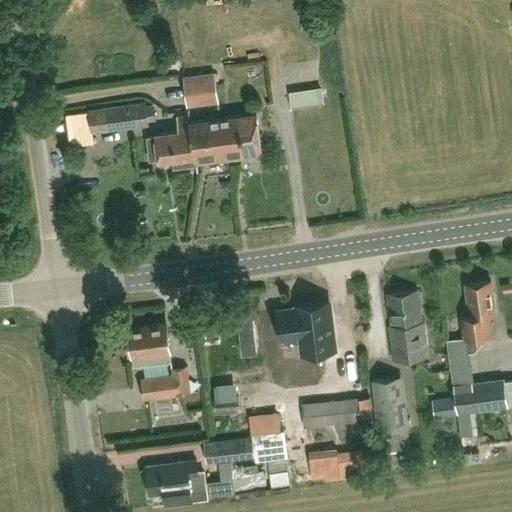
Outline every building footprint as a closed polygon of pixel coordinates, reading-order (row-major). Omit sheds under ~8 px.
[(186,91),(216,87),(215,72),(184,76),(186,91)] [(293,87),(294,100),(324,99),(323,86),(293,87)] [(216,87),(186,91),(187,105),(214,102),(215,104),(214,104),(215,112),(221,111),(220,101),(218,101),(216,87)] [(157,119),(155,103),(145,105),(145,103),(105,109),(108,129),(147,123),(147,121),(157,119)] [(221,117),(226,159),(263,155),(257,112),(221,117)] [(192,135),(190,122),(189,116),(177,118),(179,130),(154,134),(155,138),(147,139),(150,159),(158,158),(158,162),(183,158),(184,164),(195,162),(195,161),(200,160),(199,152),(199,147),(203,146),(203,148),(208,147),(206,133),(192,135)] [(196,164),(226,159),(221,117),(190,122),(192,135),(206,133),(208,147),(203,148),(203,146),(199,147),(199,152),(200,160),(195,161),(195,162),(196,164)] [(464,337),(492,334),(489,313),(495,312),(491,280),(465,283),(470,315),(461,316),(464,337)] [(394,359),(427,354),(422,322),(418,289),(387,293),(391,325),(389,325),(394,359)] [(335,348),(332,321),(331,316),(329,300),(297,305),(298,308),(277,310),(281,337),(301,334),(301,338),(303,352),(315,350),(335,348)] [(171,361),(167,321),(128,326),(131,345),(127,345),(128,355),(132,355),(132,357),(138,356),(139,365),(171,361)] [(459,413),(470,411),(508,406),(504,378),(472,383),(464,338),(448,340),(459,413)] [(143,398),(190,392),(187,366),(171,368),(172,373),(140,378),(143,398)] [(377,449),(409,446),(403,374),(371,377),(377,449)] [(215,417),(233,416),(232,411),(241,410),(240,391),(214,393),(215,417)] [(360,398),(360,396),(302,402),(304,427),(362,421),(362,420),(374,418),(372,397),(360,398)] [(434,415),(455,413),(453,397),(432,400),(434,415)] [(252,433),(282,429),(279,410),(250,414),(252,433)] [(205,442),(208,462),(285,452),(282,429),(252,433),(253,436),(205,442)] [(339,451),(338,446),(309,448),(311,477),(324,476),(324,479),(339,478),(339,474),(372,471),(371,456),(365,456),(364,449),(339,451)] [(198,473),(196,459),(186,460),(146,465),(150,493),(165,491),(167,507),(209,501),(206,485),(204,472),(198,473)] [(231,459),(219,461),(221,478),(234,477),(233,468),(231,459)] [(272,477),(291,474),(289,462),(271,465),(272,477)]
